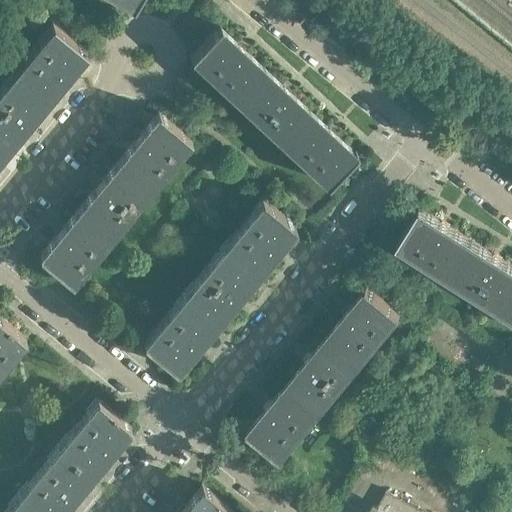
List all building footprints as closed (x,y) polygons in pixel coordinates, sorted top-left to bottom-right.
[(13,71),(44,96),(83,48),(52,23),(13,71)] [(236,96),(263,67),(217,25),(190,54),(236,96)] [(263,67),(236,96),(282,139),(309,109),(263,67)] [(13,71),(0,86),(0,141),(4,145),(44,96),(13,71)] [(309,109),(282,139),(328,181),(355,151),(309,109)] [(157,110),(118,158),(149,184),(188,135),(157,110)] [(118,158),(78,206),(109,232),(149,184),(118,158)] [(293,222),(262,197),(223,245),(254,270),(293,222)] [(109,232),(78,206),(39,255),(70,280),(109,232)] [(396,241),(449,273),(471,239),(418,206),(396,241)] [(449,273),(502,306),(511,290),(511,264),(471,239),(449,273)] [(223,245),(183,293),(214,319),(254,270),(223,245)] [(359,358),(399,310),(368,284),(328,332),(359,358)] [(511,290),(502,306),(511,312),(511,290)] [(214,319),(183,293),(144,341),(174,367),(214,319)] [(0,315),(0,363),(23,335),(0,315)] [(328,332),(287,380),(318,406),(359,358),(328,332)] [(318,406),(287,380),(247,428),(278,454),(318,406)] [(128,422),(111,408),(97,396),(58,444),(89,470),(128,422)] [(54,511),(89,470),(58,444),(18,492),(42,511),(54,511)] [(228,511),(232,508),(203,484),(179,511),(228,511)] [(369,505),(365,511),(426,511),(386,488),(375,508),(369,505)] [(42,511),(18,492),(1,511),(42,511)]
